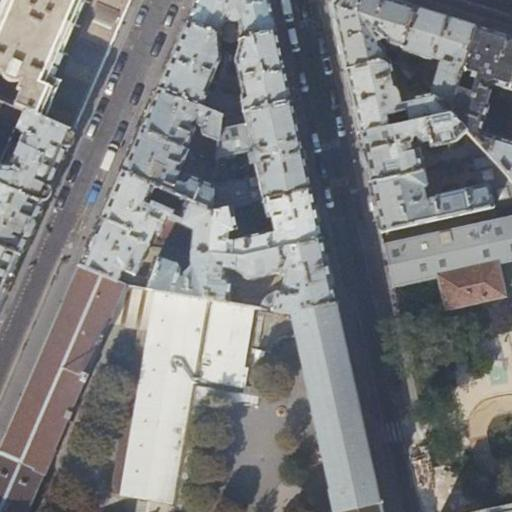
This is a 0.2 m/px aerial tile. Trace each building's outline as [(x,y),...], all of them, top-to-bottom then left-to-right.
[(0,0),(0,74),(2,75),(4,79),(5,80),(9,82),(13,83),(17,83),(19,82),(20,83),(16,91),(19,92),(13,107),(24,112),(73,133),(130,0),(0,0)] [(195,0),(186,24),(218,39),(228,43),(240,40),(275,32),(269,7),(267,0),(195,0)] [(396,59),(412,8),(385,0),(336,0),(330,6),(337,36),(345,71),(385,61),(382,49),(376,43),(376,42),(380,38),(380,35),(387,43),(395,46),(393,48),(392,54),(393,60),(396,59)] [(444,18),(412,8),(396,59),(407,70),(411,66),(407,62),(409,54),(429,61),(432,59),(438,61),(428,92),(447,113),(455,88),(457,82),(459,76),(461,71),(474,27),(444,18)] [(218,39),(186,24),(169,62),(157,90),(222,119),(223,118),(243,114),(291,103),(282,65),(275,32),(240,40),(233,62),(241,97),(240,97),(207,94),(206,93),(220,60),(218,39)] [(511,39),(495,34),(474,27),(461,71),(472,75),(468,92),(455,88),(447,113),(464,132),(467,135),(486,156),(493,136),(478,131),(487,104),(485,103),(489,90),(487,89),(488,85),(499,89),(498,95),(505,98),(511,74),(511,39)] [(389,64),(385,61),(345,71),(352,105),(359,135),(385,129),(383,116),(402,112),(405,124),(447,113),(428,92),(397,100),(389,64)] [(511,74),(505,98),(511,100),(511,98),(511,141),(493,136),(486,156),(511,183),(511,74)] [(222,119),(157,90),(149,108),(139,130),(164,141),(164,142),(191,154),(193,150),(188,148),(194,132),(192,126),(195,125),(202,129),(201,132),(203,136),(219,143),(222,119)] [(13,107),(0,101),(0,164),(24,112),(13,107)] [(291,103),(243,114),(245,125),(226,129),(223,118),(222,119),(219,143),(218,159),(226,158),(227,163),(236,160),(235,155),(251,152),(260,189),(247,191),(244,179),(215,185),(215,187),(212,213),(213,213),(310,191),(300,143),(291,103)] [(59,165),(73,133),(24,112),(0,164),(0,186),(42,205),(59,165)] [(464,132),(447,113),(405,124),(385,129),(359,135),(364,158),(370,184),(421,172),(416,150),(414,148),(410,149),(409,143),(410,137),(414,135),(415,139),(419,143),(426,141),(427,148),(452,143),(464,132)] [(164,141),(139,130),(132,148),(121,173),(153,187),(186,201),(212,213),(215,187),(189,177),(184,179),(182,181),(178,179),(178,173),(185,157),(191,159),(193,155),(191,154),(164,142),(164,141)] [(472,159),(486,156),(467,135),(472,159)] [(511,201),(511,183),(486,156),(472,159),(478,185),(433,195),(432,196),(431,197),(431,199),(431,200),(424,201),(421,189),(423,188),(424,187),(424,185),(421,172),(370,184),(374,202),(381,232),(511,201)] [(153,187),(121,173),(112,193),(100,220),(130,232),(127,239),(147,247),(148,248),(153,234),(158,236),(165,219),(193,231),(191,251),(210,253),(213,213),(212,213),(186,201),(182,209),(168,203),(164,210),(156,207),(159,200),(149,196),(153,187)] [(42,205),(0,186),(0,248),(19,257),(28,236),(42,205)] [(245,257),(321,240),(315,211),(310,191),(213,213),(210,253),(245,257)] [(511,214),(487,220),(497,264),(511,260),(511,214)] [(413,226),(415,235),(447,227),(445,219),(413,226)] [(130,232),(100,220),(90,243),(80,268),(123,286),(159,292),(205,300),(210,253),(191,251),(190,266),(184,273),(183,278),(179,276),(180,271),(172,263),(155,258),(148,281),(134,275),(138,267),(140,268),(143,261),(141,260),(147,247),(127,239),(130,232)] [(439,277),(446,308),(504,295),(497,264),(487,220),(384,245),(387,262),(393,289),(439,277)] [(245,257),(210,253),(205,300),(229,304),(230,286),(226,279),(223,279),(224,270),(235,270),(249,279),(277,273),(284,275),(281,294),(275,293),(262,302),(242,298),(241,306),(251,308),(289,315),(335,305),(328,270),(321,240),(245,257)] [(0,300),(6,287),(19,257),(0,248),(0,300)] [(50,452),(123,286),(80,268),(23,399),(0,450),(0,511),(23,511),(41,473),(43,473),(51,453),(50,452)] [(146,501),(172,506),(193,378),(243,387),(246,369),(234,366),(237,347),(244,347),(251,308),(241,306),(229,304),(205,300),(159,292),(150,345),(156,346),(152,371),(145,369),(132,446),(156,450),(146,501)] [(335,305),(289,315),(329,491),(328,491),(332,511),(381,511),(367,449),(335,305)]
